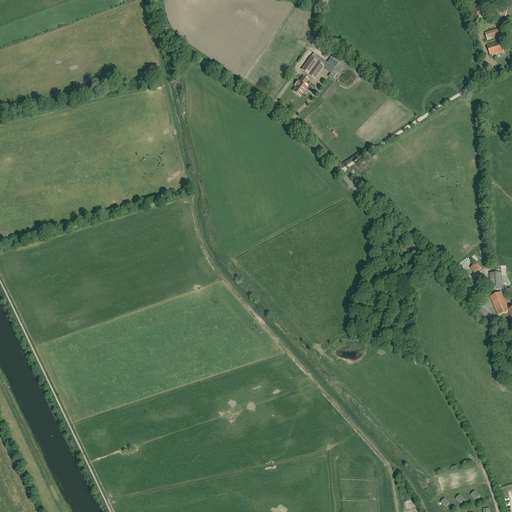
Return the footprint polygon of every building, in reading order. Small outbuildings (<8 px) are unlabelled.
[(482,19),(485,4),(475,2),(472,17),(482,19)] [(495,8),(493,14),(506,17),(507,10),(495,8)] [(486,35),(488,40),(502,36),(500,31),(486,35)] [(504,52),(503,48),(500,41),(487,46),(490,56),(504,52)] [(323,68),(310,58),(302,70),(315,80),(323,68)] [(338,72),(334,69),(330,74),(328,77),(332,80),(338,72)] [(295,86),(296,87),(293,92),(300,97),(302,93),(303,94),(305,91),(304,90),(306,88),(308,86),(305,84),(308,81),(303,77),(299,82),(298,82),(295,86)] [(475,275),(480,271),(475,265),(470,269),(475,275)] [(475,283),(469,275),(466,272),(462,275),(472,286),(475,283)] [(490,274),(491,289),(502,288),(501,273),(490,274)] [(511,308),(509,310),(501,293),(490,298),(498,316),(509,311),(511,317),(511,308)] [(471,494),(476,499),(480,496),(474,491),(471,494)] [(456,498),(461,503),(465,499),(460,494),(456,498)] [(441,502),(446,507),(450,503),(444,498),(441,502)]
